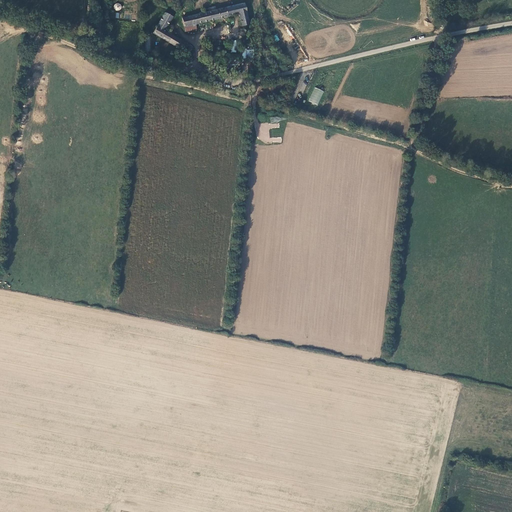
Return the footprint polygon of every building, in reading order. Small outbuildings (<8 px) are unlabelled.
[(113,5),(116,11),(122,8),(119,3),(113,5)] [(249,24),(244,3),(215,10),(214,7),(208,8),(209,12),(182,18),(184,26),(195,24),(239,14),(241,26),(249,24)] [(165,13),(153,33),(183,51),(187,44),(164,31),(172,17),(165,13)] [(243,49),(243,59),(253,59),(254,49),(243,49)] [(318,105),(324,91),(314,87),(309,101),(318,105)]
